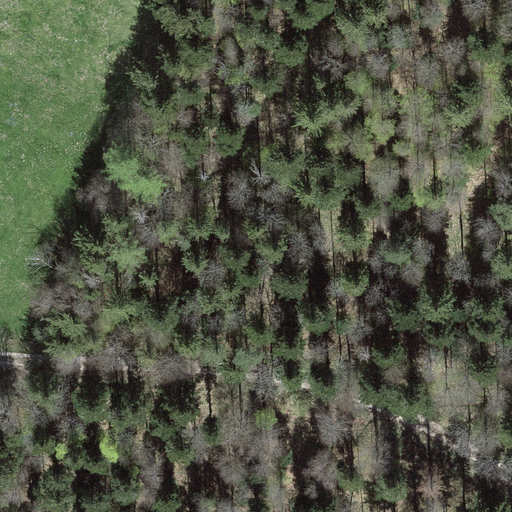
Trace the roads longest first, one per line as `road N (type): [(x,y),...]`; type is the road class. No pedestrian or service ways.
road 1 (track): [(0,353),(251,368),(371,402),(511,400)]
road 2 (track): [(511,478),(371,402)]
